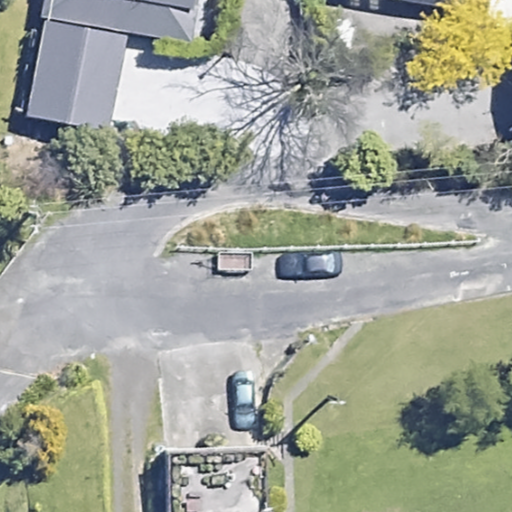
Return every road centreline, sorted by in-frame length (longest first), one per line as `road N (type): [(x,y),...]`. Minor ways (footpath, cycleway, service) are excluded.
road 1 (residential): [(511,258),(477,272),(381,287),(124,295),(91,270),(89,251),(99,233),(145,209),(227,191),(350,195)]
road 2 (residential): [(350,195),(511,220)]
